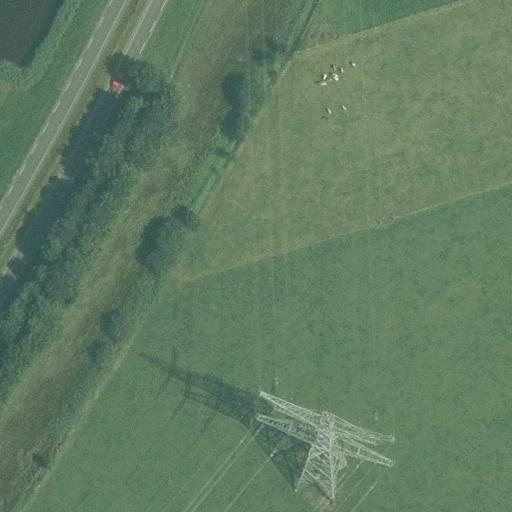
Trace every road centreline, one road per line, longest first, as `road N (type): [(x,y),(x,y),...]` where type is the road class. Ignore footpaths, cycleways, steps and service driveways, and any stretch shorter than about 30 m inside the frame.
road 1 (primary): [(0,294),(160,0)]
road 2 (primary): [(120,0),(0,224)]
